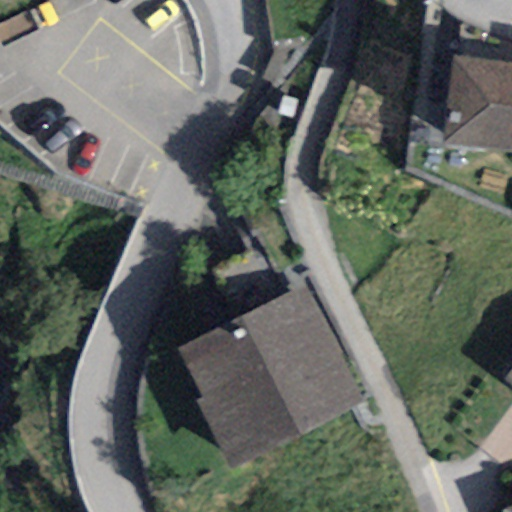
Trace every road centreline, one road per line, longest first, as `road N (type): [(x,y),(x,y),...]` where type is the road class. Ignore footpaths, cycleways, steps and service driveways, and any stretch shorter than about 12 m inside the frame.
road 1 (residential): [(342,0),(298,196),(432,511)]
road 2 (unclassified): [(123,511),(104,452),(107,381),(222,93),(228,32),(218,0)]
